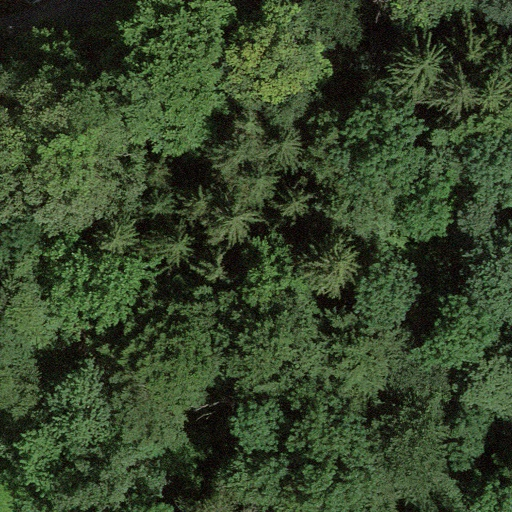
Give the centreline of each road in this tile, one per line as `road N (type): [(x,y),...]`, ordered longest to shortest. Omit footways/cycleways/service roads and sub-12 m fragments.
road 1 (track): [(511,183),(260,0)]
road 2 (track): [(103,312),(208,511)]
road 3 (track): [(0,125),(103,312)]
road 4 (track): [(511,16),(340,0)]
